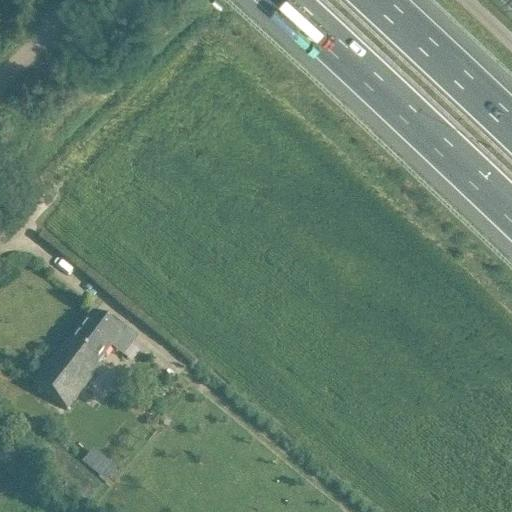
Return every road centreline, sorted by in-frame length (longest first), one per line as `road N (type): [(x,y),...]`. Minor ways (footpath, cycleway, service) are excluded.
road 1 (motorway): [(287,0),(511,212)]
road 2 (motorway): [(511,126),(379,0)]
